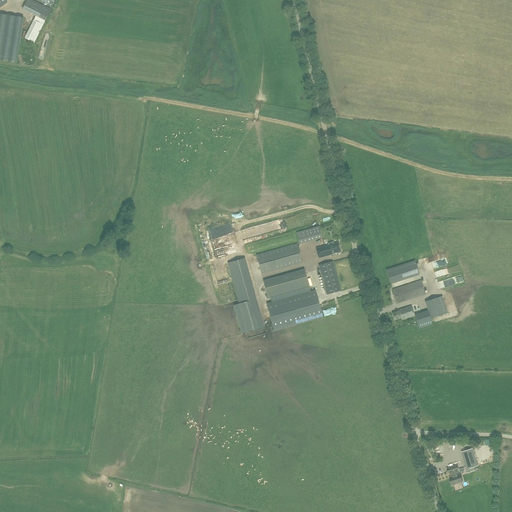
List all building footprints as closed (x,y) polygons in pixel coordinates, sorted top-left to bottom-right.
[(45,20),(50,9),(31,0),(26,0),(22,9),(36,16),(34,20),(43,25),(45,20)] [(23,18),(0,14),(0,59),(16,62),(23,18)] [(43,25),(34,20),(25,38),(34,43),(43,25)] [(314,212),(302,215),(303,221),(315,218),(314,212)] [(319,226),(296,233),(300,244),(322,238),(319,226)] [(329,245),(316,248),(318,258),(332,254),(331,254),(340,251),(338,243),(329,245)] [(297,244),(256,255),(261,274),(302,262),(297,244)] [(435,268),(449,263),(447,257),(433,262),(435,268)] [(228,263),(239,304),(233,306),(241,333),(264,327),(244,259),(228,263)] [(415,261),(405,264),(386,270),(390,284),(419,275),(415,261)] [(319,265),(327,294),(340,291),(332,262),(319,265)] [(268,297),(309,286),(305,273),(264,285),(268,297)] [(421,280),(392,290),(397,303),(425,294),(421,280)] [(322,315),(315,290),(266,304),(273,329),(322,315)] [(430,319),(447,314),(442,297),(425,302),(430,319)] [(401,318),(402,320),(414,316),(411,306),(399,310),(399,311),(392,313),(394,320),(401,318)] [(427,311),(417,314),(419,319),(429,316),(427,311)] [(461,448),(467,465),(476,462),(471,445),(461,448)] [(457,465),(447,469),(448,473),(450,472),(451,477),(449,477),(452,485),(456,484),(462,482),(460,474),(459,474),(457,470),(458,470),(457,465)]
